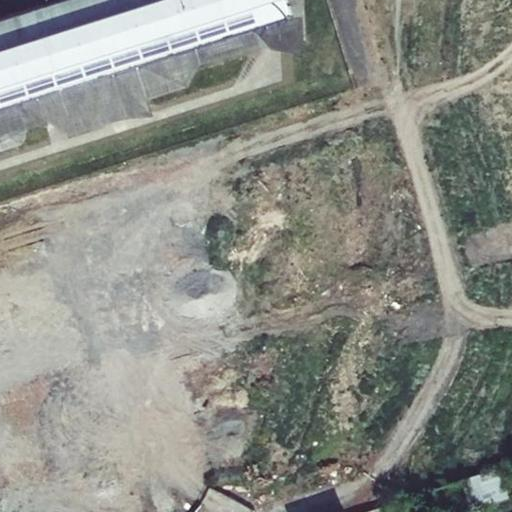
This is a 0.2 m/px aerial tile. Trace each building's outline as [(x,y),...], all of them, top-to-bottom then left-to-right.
[(50,0),(0,16),(0,147),(21,141),(25,126),(49,119),(58,126),(67,133),(110,120),(123,103),(185,85),(198,62),(259,41),(260,36),(272,36),(301,36),(300,0),(50,0)] [(0,365),(0,511),(60,511),(58,505),(115,489),(76,345),(0,365)] [(475,507),(508,498),(502,475),(469,484),(475,507)] [(474,511),(465,479),(455,482),(436,489),(434,489),(437,502),(439,511),(474,511)] [(378,511),(406,511),(437,502),(434,489),(397,502),(377,509),(378,511)]
